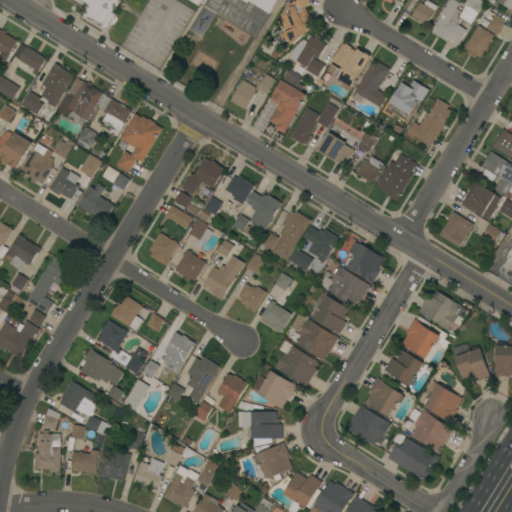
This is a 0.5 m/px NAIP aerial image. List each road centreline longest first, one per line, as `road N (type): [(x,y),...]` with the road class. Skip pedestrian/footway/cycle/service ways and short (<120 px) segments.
road 1 (tertiary): [(10,0),(511,303)]
road 2 (residential): [(198,113),(105,254),(29,392),(0,484)]
road 3 (residential): [(0,187),(241,345)]
road 4 (residential): [(428,249),(332,398),(322,427),(331,450)]
road 5 (residential): [(511,62),(407,236)]
road 6 (residential): [(341,10),(486,104)]
road 7 (residential): [(331,450),(440,510)]
